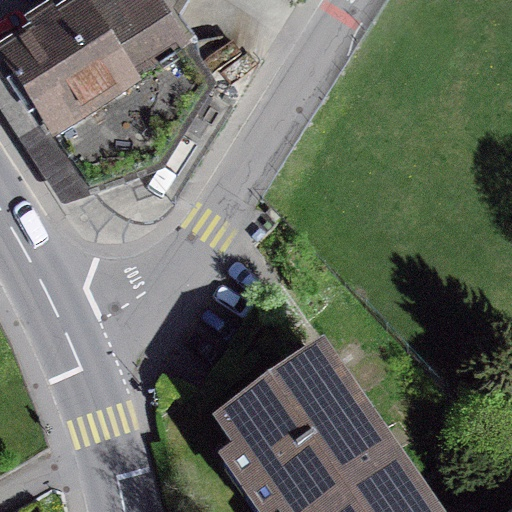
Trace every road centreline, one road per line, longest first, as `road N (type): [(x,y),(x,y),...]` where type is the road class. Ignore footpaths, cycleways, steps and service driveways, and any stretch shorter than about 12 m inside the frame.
road 1 (residential): [(69,338),(139,308),(214,227),(357,0)]
road 2 (tertiary): [(125,511),(69,338)]
road 3 (tertiary): [(69,338),(0,209)]
